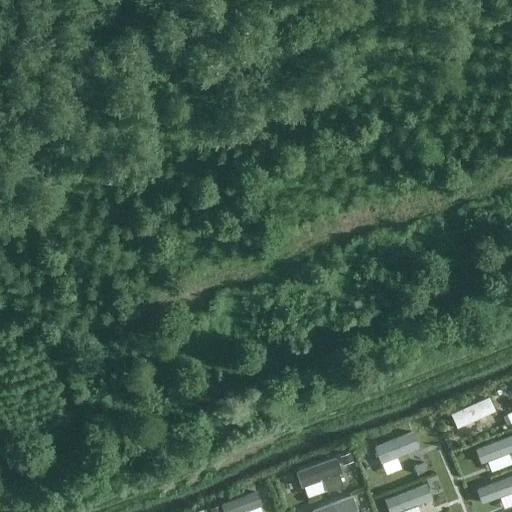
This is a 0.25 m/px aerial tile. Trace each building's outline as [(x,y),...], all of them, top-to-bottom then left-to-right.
[(447,408),(451,424),(492,413),(488,398),(447,408)] [(507,425),(511,422),(511,413),(511,412),(503,415),(507,425)] [(379,434),(387,457),(418,446),(410,423),(379,434)] [(511,440),(504,444),(500,435),(473,446),(480,464),(511,452),(511,440)] [(350,455),(340,458),(343,466),(353,462),(350,455)] [(336,458),(296,472),(297,474),(300,483),(302,483),(321,476),(326,491),(343,485),(340,477),(337,470),(340,469),(336,458)] [(423,463),(413,467),(416,475),(426,471),(423,463)] [(491,492),(511,483),(511,469),(486,480),(491,492)] [(220,499),(223,511),(257,505),(254,491),(220,499)] [(353,511),(349,496),(308,507),(309,511),(353,511)]
